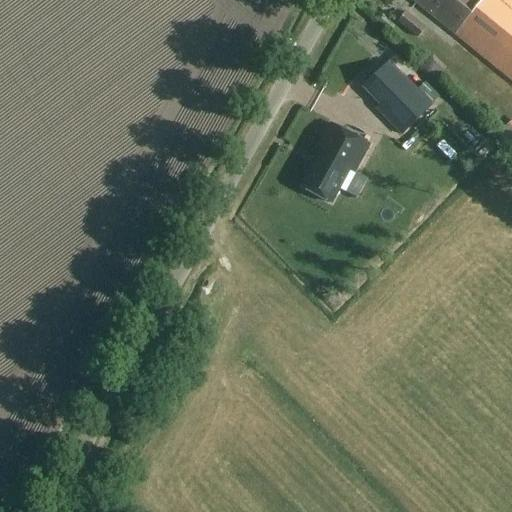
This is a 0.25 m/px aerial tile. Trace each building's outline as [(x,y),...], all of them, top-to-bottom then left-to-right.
[(511,0),(410,0),(511,82),(511,0)] [(416,38),(425,28),(404,11),(396,22),(416,38)] [(432,73),(438,60),(424,54),(418,67),(432,73)] [(400,123),(417,90),(363,62),(350,87),(373,99),(369,107),(400,123)] [(356,172),(371,144),(330,123),(309,163),(314,165),(304,186),(333,202),(350,169),(356,172)]
